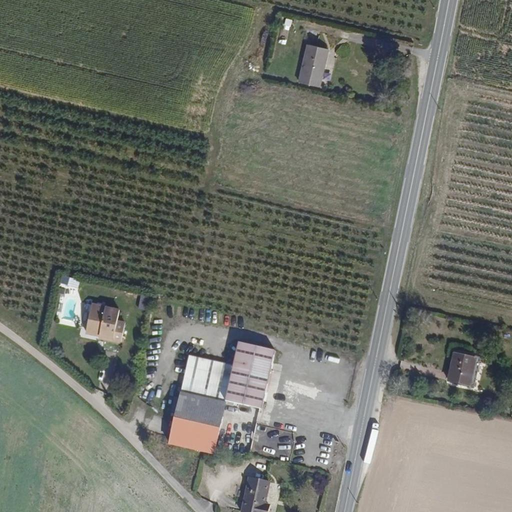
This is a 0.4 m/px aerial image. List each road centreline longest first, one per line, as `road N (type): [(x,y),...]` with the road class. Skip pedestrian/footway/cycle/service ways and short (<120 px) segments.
road 1 (primary): [(344,511),(449,0)]
road 2 (unclassified): [(0,331),(68,383),(197,511)]
